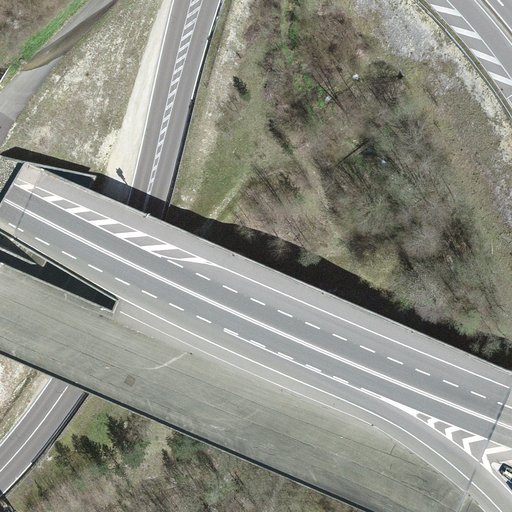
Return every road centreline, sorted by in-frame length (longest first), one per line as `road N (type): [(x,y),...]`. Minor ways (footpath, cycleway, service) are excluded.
road 1 (secondary): [(196,0),(146,200),(99,323),(59,397),(0,470)]
road 2 (trunk): [(0,197),(346,360)]
road 3 (trunk): [(346,360),(506,511)]
road 4 (trunk): [(346,360),(511,427)]
